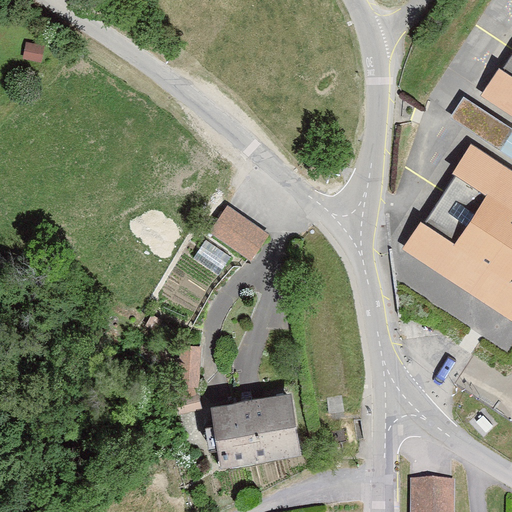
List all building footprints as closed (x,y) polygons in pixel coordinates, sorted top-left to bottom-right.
[(511,75),(501,69),(484,97),(511,114),(511,75)] [(511,126),(465,98),(448,124),(511,161),(511,126)] [(511,170),(470,145),(452,175),(483,194),(455,239),(420,218),(400,250),(511,318),(511,170)] [(225,210),(206,236),(249,264),(267,238),(225,210)] [(298,389),(217,402),(227,465),(307,452),(298,389)] [(454,511),(454,485),(411,488),(410,511),(454,511)]
